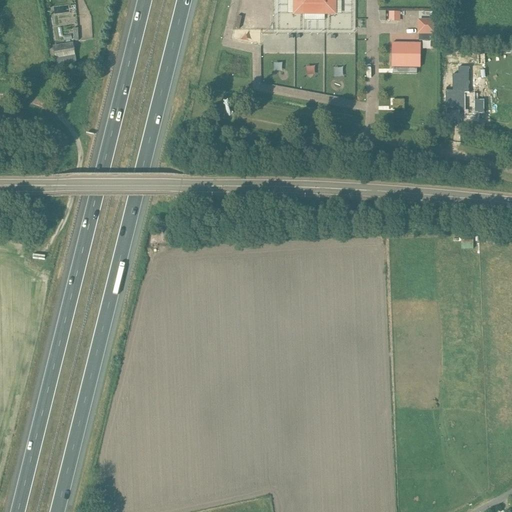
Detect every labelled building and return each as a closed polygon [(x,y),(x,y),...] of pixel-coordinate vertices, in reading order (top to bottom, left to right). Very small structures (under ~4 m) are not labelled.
[(294,0),(294,14),(335,14),(335,0),(294,0)] [(389,12),(389,21),(400,22),(400,12),(389,12)] [(418,21),(418,34),(419,34),(419,41),(434,41),(434,34),(435,21),(418,21)] [(77,62),(73,43),(53,47),(56,66),(77,62)] [(403,44),(403,68),(431,68),(431,44),(403,44)] [(446,88),(446,114),(447,114),(447,108),(459,108),(459,114),(460,114),(460,112),(465,112),(465,118),(476,118),(476,114),(491,114),(491,113),(485,113),(485,100),(476,100),(476,93),(471,93),(471,67),(453,67),(453,68),(460,68),(459,74),(453,74),(453,90),(447,90),(447,88),(446,88)] [(336,68),(336,76),(344,75),(344,68),(336,68)] [(474,238),(463,238),(463,248),(474,248),(474,238)]
